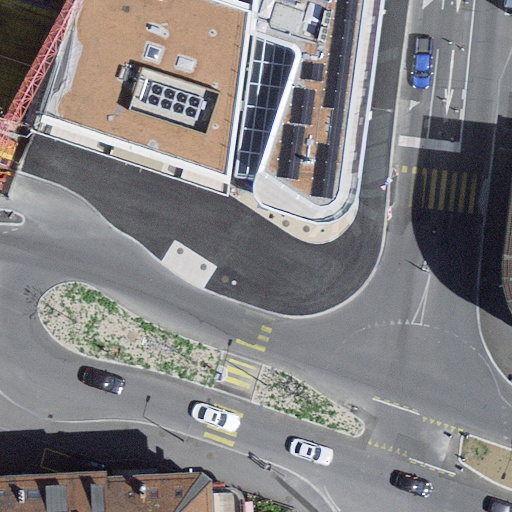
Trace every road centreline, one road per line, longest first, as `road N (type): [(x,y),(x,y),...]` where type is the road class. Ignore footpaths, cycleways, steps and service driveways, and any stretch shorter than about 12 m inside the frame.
road 1 (secondary): [(0,329),(11,356),(45,381),(161,400),(405,489)]
road 2 (secondary): [(416,382),(252,336),(160,300),(86,253),(34,257)]
road 3 (unclassified): [(416,382),(467,0)]
